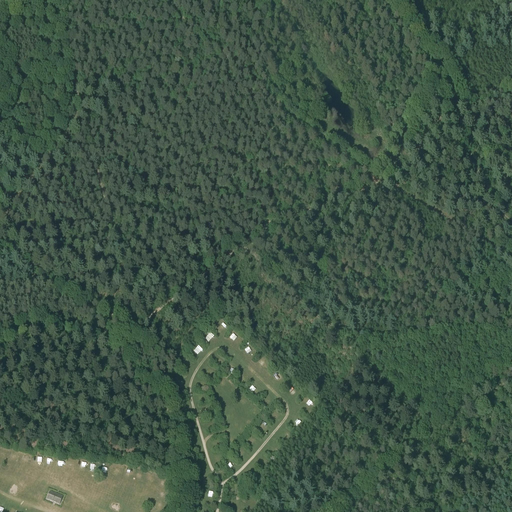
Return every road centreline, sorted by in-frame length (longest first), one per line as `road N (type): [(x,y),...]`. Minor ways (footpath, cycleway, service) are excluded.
road 1 (track): [(479,376),(331,511)]
road 2 (track): [(178,511),(181,465),(169,413),(123,339)]
road 3 (track): [(511,219),(465,152),(430,71)]
road 4 (track): [(214,511),(221,479),(242,465),(285,405)]
